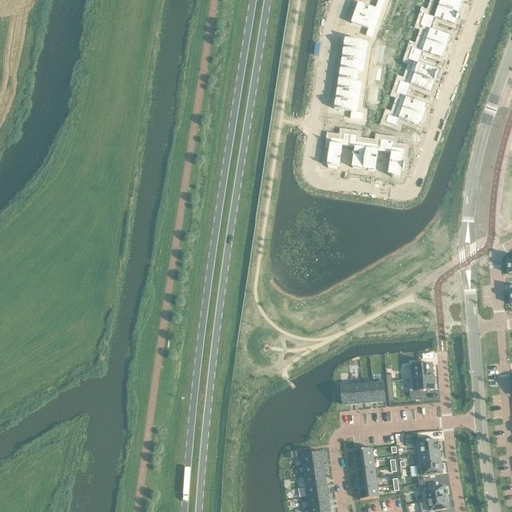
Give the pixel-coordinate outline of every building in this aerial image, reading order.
[(435,0),(434,5),(459,14),(459,13),(458,13),(460,10),(463,4),(462,3),(462,2),(455,0),(435,0)] [(354,12),(354,13),(377,21),(383,5),(377,3),(375,8),(370,6),(365,4),(358,2),(357,5),(354,12)] [(424,14),(422,20),(433,24),(435,18),(454,25),(456,21),(459,14),(434,5),(430,16),(424,14)] [(353,18),(351,24),(368,30),(366,36),(371,38),(377,21),(354,13),(354,14),(353,17),(353,16),(352,18),(353,18)] [(422,20),(420,26),(425,28),(422,39),(446,48),(448,43),(448,44),(451,38),(450,37),(450,36),(431,30),(433,24),(422,20)] [(345,38),(343,49),(366,52),(368,41),(345,38)] [(412,48),(410,54),(421,58),(423,52),(442,59),(443,58),(445,52),(446,48),(422,39),(418,50),(412,48)] [(343,49),(341,59),(365,62),(366,52),(343,49)] [(410,54),(408,60),(413,62),(409,73),(435,82),(439,70),(419,63),(421,58),(410,54)] [(341,59),(340,69),(363,72),(365,62),(341,59)] [(340,69),(338,79),(362,82),(357,81),(358,72),(363,73),(363,72),(340,69)] [(400,81),(398,88),(409,92),(411,86),(430,93),(432,86),(433,87),(433,86),(433,85),(434,82),(435,82),(409,73),(406,83),(400,81)] [(338,79),(337,89),(360,92),(362,82),(338,79)] [(398,88),(396,94),(401,96),(397,107),(423,116),(426,109),(425,108),(426,104),(407,97),(409,92),(398,88)] [(337,89),(335,99),(358,103),(360,92),(337,89)] [(335,99),(334,109),(351,112),(350,119),(362,121),(363,113),(357,112),(358,103),(335,99)] [(388,115),(386,123),(397,127),(399,120),(418,127),(419,123),(421,123),(423,116),(397,107),(394,117),(388,115)] [(327,150),(326,159),(327,159),(326,166),(328,167),(327,168),(337,170),(338,168),(339,168),(342,146),(348,147),(350,135),(344,134),(343,140),(331,138),(329,150),(327,150)] [(350,135),(348,147),(354,148),(351,168),(352,168),(359,169),(363,169),(367,143),(356,142),(357,136),(350,135)] [(367,143),(363,169),(367,170),(367,171),(374,172),(374,171),(375,171),(378,151),(384,152),(386,140),(379,139),(378,145),(367,143)] [(386,140),(384,152),(391,153),(388,175),(391,175),(391,177),(400,179),(401,171),(404,172),(405,162),(402,161),(404,149),(392,147),(393,141),(386,140)] [(412,367),(405,367),(406,381),(408,380),(433,377),(432,365),(424,366),(424,362),(412,364),(412,367)] [(433,377),(408,380),(410,398),(421,397),(420,391),(434,390),(433,383),(435,383),(434,377),(433,377)] [(383,381),(373,382),(374,403),(385,402),(383,381)] [(373,382),(362,383),(364,404),(374,403),(373,382)] [(362,383),(352,384),(354,405),(364,404),(362,383)] [(352,384),(341,385),(342,393),(343,399),(343,406),(354,405),(352,384)] [(418,436),(406,438),(406,445),(416,444),(417,455),(440,452),(439,451),(440,451),(441,449),(441,445),(439,444),(438,444),(438,441),(419,443),(418,436)] [(373,449),(354,452),(355,462),(374,459),(373,449)] [(440,452),(417,455),(418,465),(418,466),(441,463),(440,452)] [(303,456),(301,457),(302,467),(323,464),(322,454),(308,456),(303,456)] [(374,459),(355,462),(356,471),(375,469),(374,459)] [(418,465),(416,466),(418,477),(419,484),(424,483),(423,477),(442,474),(442,471),(443,471),(444,470),(444,465),(442,464),(441,464),(441,463),(418,466),(418,465)] [(323,464),(302,467),(304,478),(325,475),(323,464)] [(375,469),(356,471),(358,481),(377,479),(375,469)] [(325,475),(304,478),(305,488),(326,485),(325,475)] [(377,479),(358,481),(359,491),(378,488),(377,479)] [(424,483),(419,484),(420,491),(422,502),(447,498),(446,496),(447,496),(448,495),(448,490),(446,489),(445,489),(445,487),(426,490),(424,483)] [(326,485),(305,488),(307,498),(328,495),(326,485)] [(378,488),(359,491),(360,501),(379,498),(378,488)] [(328,495),(307,498),(308,508),(329,505),(328,495)] [(422,502),(420,502),(421,511),(432,511),(449,509),(447,498),(422,502)]
